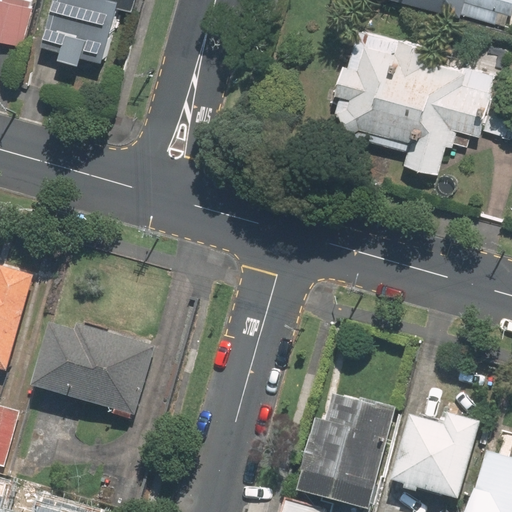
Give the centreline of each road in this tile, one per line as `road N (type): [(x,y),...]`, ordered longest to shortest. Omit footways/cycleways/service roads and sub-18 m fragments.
road 1 (residential): [(289,232),(210,511)]
road 2 (secondary): [(289,232),(511,295)]
road 3 (secondary): [(0,147),(145,188)]
road 4 (residential): [(198,69),(199,150),(188,201)]
road 5 (residential): [(145,188),(159,139),(198,69)]
